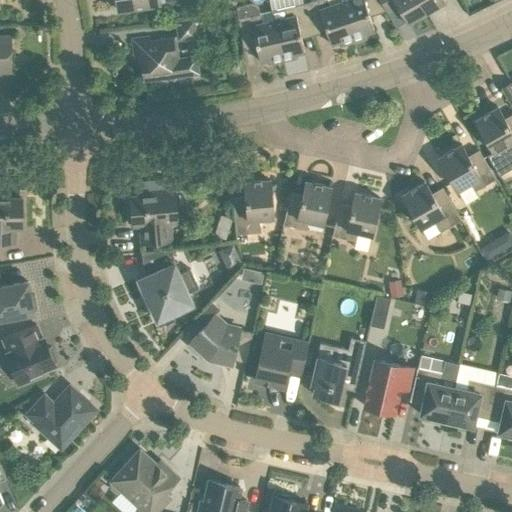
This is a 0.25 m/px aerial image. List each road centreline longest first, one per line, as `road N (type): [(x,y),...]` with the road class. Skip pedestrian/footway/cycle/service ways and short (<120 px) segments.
road 1 (residential): [(148,393),(239,431),(511,492)]
road 2 (residential): [(148,393),(88,297),(79,260),(77,122)]
road 3 (residential): [(265,106),(275,129),(300,151),(402,164),(415,148),(431,60)]
road 4 (residential): [(77,122),(265,106)]
road 5 (residential): [(265,106),(431,60)]
road 6 (residential): [(41,511),(148,393)]
road 7 (residential): [(77,122),(72,41),(60,0)]
